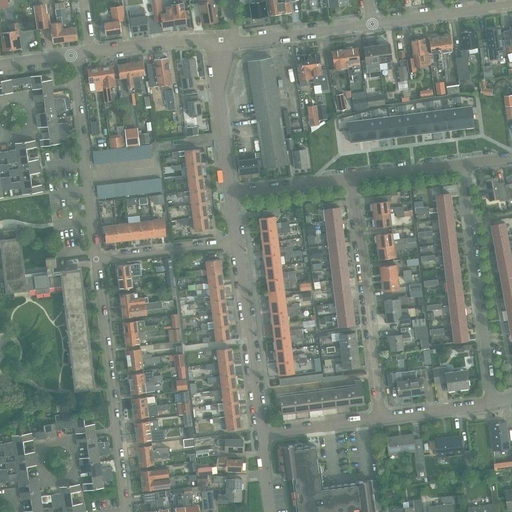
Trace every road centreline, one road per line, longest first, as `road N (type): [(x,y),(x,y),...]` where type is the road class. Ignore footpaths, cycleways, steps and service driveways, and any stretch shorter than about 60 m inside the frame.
road 1 (residential): [(380,418),(350,178)]
road 2 (residential): [(491,403),(461,164)]
road 3 (residential): [(259,434),(236,243)]
road 4 (residential): [(95,258),(75,85)]
road 5 (residential): [(116,430),(95,258)]
road 6 (residential): [(230,193),(217,96),(220,41)]
road 7 (residential): [(95,258),(236,243)]
road 8 (residential): [(371,24),(511,4)]
road 9 (residential): [(233,42),(371,24)]
road 10 (residential): [(90,51),(220,41)]
road 11 (residential): [(259,434),(380,418)]
road 12 (residential): [(230,193),(350,178)]
